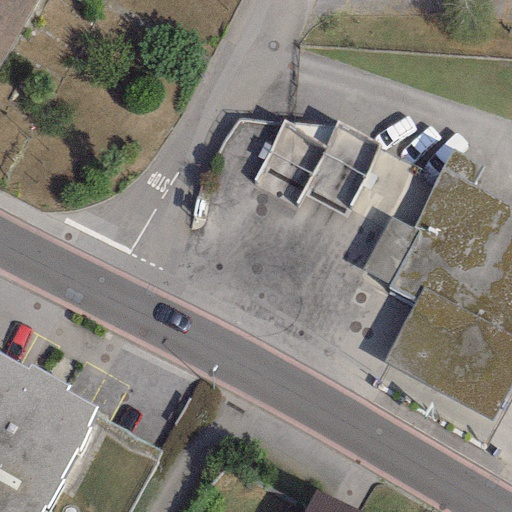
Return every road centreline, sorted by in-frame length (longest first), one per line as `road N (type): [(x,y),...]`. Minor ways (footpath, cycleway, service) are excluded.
road 1 (secondary): [(97,289),(494,511)]
road 2 (residential): [(97,289),(275,0)]
